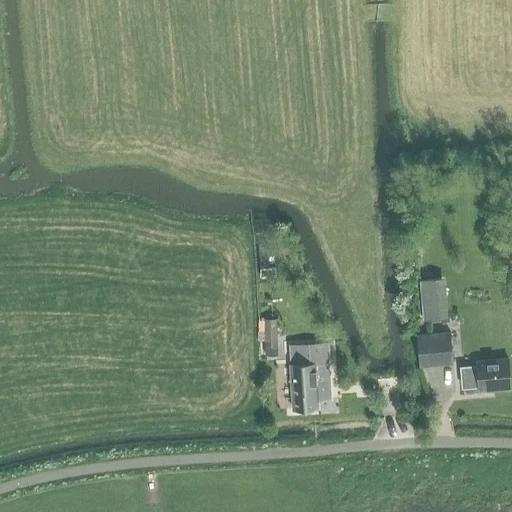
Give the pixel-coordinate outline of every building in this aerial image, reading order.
[(269,269),(266,244),(258,245),(260,270),(269,269)] [(420,280),(423,320),(449,318),(446,277),(420,280)] [(277,355),(275,319),(262,319),(264,355),(277,355)] [(420,366),(453,363),(450,332),(418,335),(420,366)] [(294,409),(318,408),(318,400),(331,399),(328,346),(291,348),(292,365),(291,365),(294,409)] [(479,390),(511,387),(509,358),(476,361),(477,366),(462,368),(463,387),(478,386),(479,390)]
